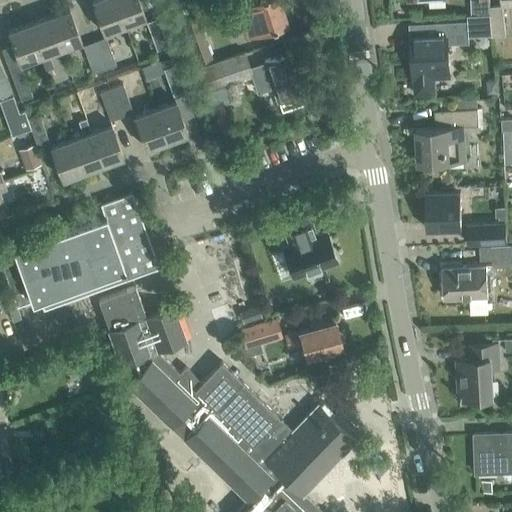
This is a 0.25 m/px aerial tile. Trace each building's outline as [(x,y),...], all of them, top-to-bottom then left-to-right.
[(91,0),(104,33),(124,25),(115,0),(91,0)] [(145,17),(138,0),(115,0),(124,25),(145,17)] [(253,0),(251,1),(251,2),(236,7),(246,37),(288,23),(279,0),(253,0)] [(493,36),(505,35),(502,6),(490,7),(493,36)] [(69,8),(49,16),(60,49),(81,41),(69,8)] [(48,53),(60,49),(49,16),(29,23),(40,56),(45,69),(53,67),(48,53)] [(158,17),(157,17),(146,21),(156,49),(168,45),(158,17)] [(210,58),(197,19),(184,23),(197,62),(210,58)] [(411,36),(413,81),(414,94),(436,93),(436,77),(449,77),(447,44),(469,43),(468,21),(435,22),(435,35),(411,36)] [(1,49),(10,71),(21,67),(20,64),(40,56),(29,23),(8,31),(13,45),(1,49)] [(105,36),(94,40),(104,69),(115,65),(105,36)] [(92,73),(104,69),(94,40),(82,45),(92,73)] [(279,100),(282,108),(304,100),(302,92),(305,91),(297,66),(299,66),(294,50),(249,65),(244,51),(197,67),(205,92),(210,107),(226,101),(221,87),(251,76),(256,92),(273,86),(278,100),(279,100)] [(146,79),(158,74),(154,63),(141,67),(146,79)] [(163,68),(174,96),(185,92),(175,64),(163,68)] [(28,87),(21,67),(10,71),(20,100),(31,96),(28,87)] [(499,94),(498,79),(496,79),(487,80),(486,80),(487,95),(499,94)] [(122,83),(111,87),(121,116),(133,112),(122,83)] [(110,120),(121,116),(111,87),(99,92),(110,120)] [(155,108),(167,140),(187,133),(175,100),(155,108)] [(146,148),(167,140),(155,108),(134,115),(146,148)] [(441,126),(416,128),(418,163),(466,161),(464,126),(478,125),(477,108),(441,110),(441,126)] [(18,133),(30,129),(26,119),(24,111),(12,115),(18,133)] [(26,119),(30,129),(37,147),(49,143),(38,114),(26,119)] [(103,164),(91,131),(85,118),(78,121),(83,134),(70,139),(82,172),(103,164)] [(228,119),(216,123),(221,139),(234,135),(228,119)] [(511,130),(511,119),(502,120),(502,131),(511,130)] [(111,124),(91,131),(103,164),(123,157),(111,124)] [(62,179),(82,172),(70,139),(50,147),(62,179)] [(35,144),(20,150),(27,169),(42,163),(35,144)] [(511,148),(503,149),(503,162),(511,161),(511,148)] [(427,228),(461,227),(460,191),(427,192),(427,228)] [(43,308),(120,280),(159,266),(132,192),(100,203),(104,214),(0,251),(0,258),(16,305),(39,297),(43,308)] [(282,244),(283,249),(292,274),(293,276),(336,261),(325,229),(316,232),(308,211),(280,221),(288,242),(282,244)] [(263,219),(245,225),(248,235),(249,237),(267,230),(264,222),(263,219)] [(467,243),(507,241),(506,222),(466,224),(467,243)] [(492,264),(511,263),(511,243),(479,245),(480,259),(492,258),(492,264)] [(486,264),(442,267),(443,297),(470,296),(471,313),(488,312),(487,295),(488,295),(487,289),(492,288),(491,269),(486,269),(486,264)] [(323,511),(303,492),(354,439),(318,404),(292,431),(221,361),(201,381),(185,366),(179,372),(160,353),(158,348),(186,339),(174,306),(146,316),(135,286),(98,299),(109,329),(108,330),(128,384),(170,425),(171,424),(185,438),(184,438),(247,499),(234,511),(323,511)] [(13,297),(10,287),(2,290),(5,300),(13,297)] [(5,300),(8,309),(17,306),(13,297),(5,300)] [(12,320),(20,317),(17,306),(8,309),(12,320)] [(257,306),(240,312),(244,322),(261,316),(257,306)] [(303,342),(307,357),(343,346),(342,343),(345,340),(342,333),(339,331),(336,320),(326,323),(324,317),(309,321),(311,327),(287,334),(290,346),(303,342)] [(244,347),(282,336),(277,319),(239,330),(244,347)] [(469,345),(469,358),(456,359),(458,398),(493,396),(491,370),(499,369),(497,343),(469,345)] [(51,359),(48,349),(29,356),(32,366),(51,359)] [(511,470),(511,431),(474,433),(476,472),(511,470)] [(95,492),(116,502),(130,472),(109,462),(95,492)] [(492,493),(492,481),(482,481),(483,493),(492,493)]
